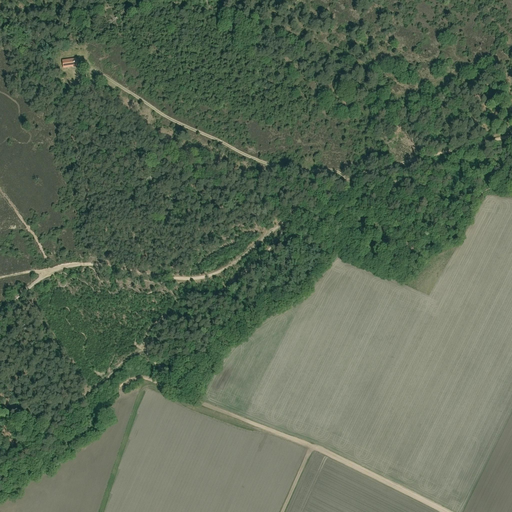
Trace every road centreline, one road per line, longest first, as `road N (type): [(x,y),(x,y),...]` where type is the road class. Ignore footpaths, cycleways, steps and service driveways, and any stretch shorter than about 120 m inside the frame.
road 1 (track): [(345,179),(249,157),(81,62)]
road 2 (track): [(47,271),(102,264),(200,277),(228,266),(281,221)]
road 3 (track): [(304,205),(362,173),(511,134)]
road 4 (track): [(310,446),(142,377)]
road 5 (track): [(449,511),(310,446)]
road 6 (track): [(264,255),(144,347)]
road 7 (track): [(142,349),(43,429)]
